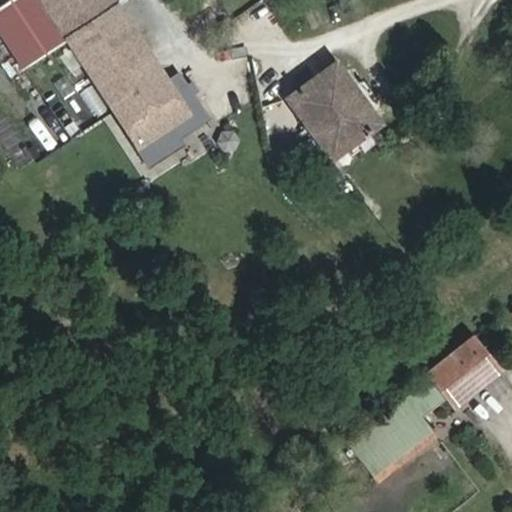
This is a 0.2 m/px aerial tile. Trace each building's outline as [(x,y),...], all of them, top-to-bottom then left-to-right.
[(90,27),(72,0),(43,0),(70,41),(90,27)] [(187,112),(112,0),(72,0),(90,27),(70,41),(127,127),(157,106),(169,124),(187,112)] [(200,0),(193,8),(213,26),(227,12),(214,0),(200,0)] [(381,123),(363,99),(375,90),(366,78),(354,87),(337,63),(288,99),(333,159),(381,123)] [(83,130),(60,98),(50,105),(72,138),(83,130)] [(234,149),(238,140),(232,131),(222,132),(218,141),(224,149),(234,149)] [(53,189),(0,205),(0,222),(58,204),(53,189)] [(454,412),(503,374),(477,340),(406,396),(409,401),(349,447),(379,485),(439,439),(425,420),(447,403),(454,412)]
